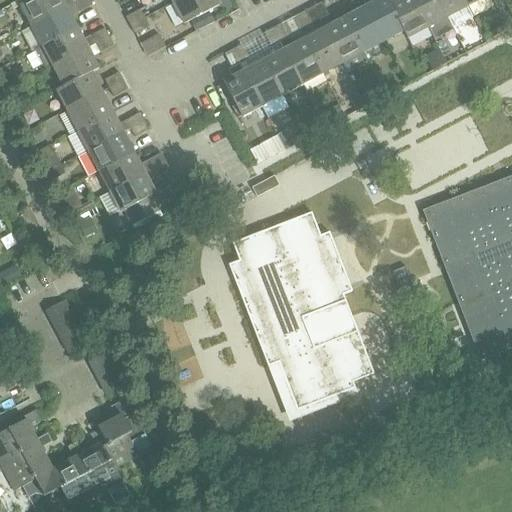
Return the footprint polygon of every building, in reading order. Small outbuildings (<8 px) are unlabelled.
[(30,27),(66,8),(61,0),(32,0),(20,7),(30,27)] [(91,6),(87,0),(82,0),(73,5),(77,14),(91,6)] [(218,6),(215,0),(180,0),(172,4),(183,25),(218,6)] [(379,0),(366,7),(384,42),(403,33),(389,4),(386,0),(379,0)] [(427,29),(411,0),(395,0),(389,4),(403,33),(406,39),(427,29)] [(411,0),(427,29),(447,18),(437,0),(411,0)] [(437,0),(447,18),(468,7),(463,0),(437,0)] [(322,3),(313,8),(321,22),(329,18),(322,3)] [(384,42),(366,7),(345,18),(364,53),(384,42)] [(77,29),(66,8),(30,27),(41,48),(77,29)] [(312,27),(321,22),(313,8),(305,12),(312,27)] [(139,11),(126,18),(130,27),(144,19),(139,11)] [(364,53),(345,18),(325,29),(343,64),(348,73),(369,62),(364,53)] [(144,19),(130,27),(135,35),(148,28),(144,19)] [(281,24),(273,29),(280,43),(289,39),(281,24)] [(52,68),(87,49),(77,29),(41,48),(34,51),(45,72),(52,68)] [(272,48),(280,43),(273,29),(264,33),(272,48)] [(343,64),(325,29),(304,39),(323,75),(343,64)] [(89,37),(94,46),(108,38),(103,30),(89,37)] [(112,47),(108,38),(94,46),(98,54),(112,47)] [(323,75),(304,39),(284,50),(303,85),(323,75)] [(233,50),(240,65),(248,60),(241,46),(233,50)] [(87,49),(52,68),(62,88),(91,74),(98,70),(87,49)] [(438,49),(425,57),(432,71),(446,63),(438,49)] [(232,69),(240,65),(233,50),(224,54),(232,69)] [(282,96),(303,85),(284,50),(264,61),(282,96)] [(282,96),(264,61),(243,72),(262,107),(282,96)] [(262,107),(243,72),(223,82),(241,118),(262,107)] [(67,112),(102,94),(91,74),(62,88),(55,91),(67,112)] [(104,81),(109,90),(123,82),(118,74),(104,81)] [(127,91),(123,82),(109,90),(113,98),(127,91)] [(375,101),(385,95),(379,85),(369,90),(375,101)] [(77,133),(112,114),(102,94),(67,112),(77,133)] [(88,153),(123,135),(112,114),(77,133),(88,153)] [(125,121),(130,130),(144,123),(139,114),(125,121)] [(148,131),(144,123),(130,130),(134,138),(148,131)] [(99,174),(134,155),(123,135),(88,153),(99,174)] [(134,155),(99,174),(110,194),(145,176),(134,155)] [(147,162),(151,170),(165,163),(161,155),(147,162)] [(170,172),(165,163),(151,170),(156,179),(170,172)] [(155,195),(145,176),(110,194),(120,213),(122,212),(130,227),(160,211),(152,196),(155,195)] [(257,198),(279,186),(274,177),(252,189),(257,198)] [(511,177),(423,212),(427,223),(426,224),(429,232),(430,231),(480,361),(511,348),(511,177)] [(343,296),(352,292),(329,233),(320,237),(311,214),(232,244),(244,275),(234,279),(268,367),(279,363),(297,411),(355,389),(353,383),(374,375),(343,296)] [(0,285),(2,289),(22,278),(15,266),(0,274),(0,285)] [(406,267),(393,272),(400,291),(413,286),(406,267)] [(99,429),(100,432),(107,446),(104,448),(114,467),(115,469),(138,457),(136,454),(150,447),(133,415),(128,418),(120,403),(111,408),(115,416),(116,416),(118,419),(99,429)] [(0,434),(0,464),(3,469),(24,458),(22,453),(38,445),(36,441),(28,426),(31,424),(32,425),(40,420),(36,412),(21,420),(22,423),(0,434)] [(123,482),(115,469),(114,467),(104,448),(107,446),(100,432),(91,436),(95,444),(96,444),(98,447),(83,455),(79,457),(88,474),(84,476),(95,497),(123,482)] [(35,481),(44,498),(52,472),(40,449),(44,447),(44,448),(52,443),(48,435),(36,441),(38,445),(22,453),(24,458),(3,469),(15,492),(35,481)] [(75,460),(52,472),(44,498),(61,489),(72,510),(95,497),(84,476),(88,474),(79,457),(83,455),(76,444),(68,448),(72,457),(73,456),(75,460)] [(287,455),(285,456),(291,468),(306,461),(300,448),(287,455)]
